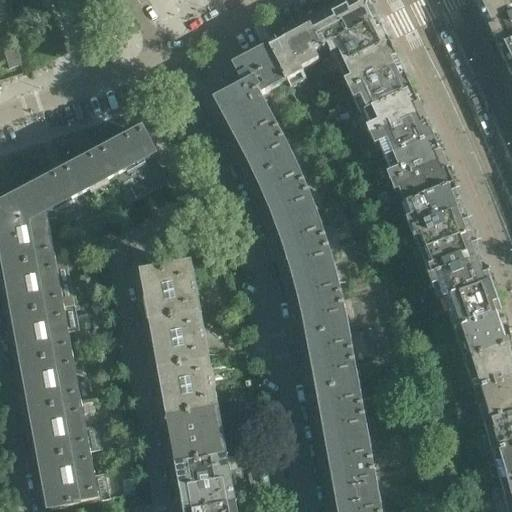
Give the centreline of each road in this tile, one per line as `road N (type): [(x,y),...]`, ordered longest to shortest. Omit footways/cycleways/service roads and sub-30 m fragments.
road 1 (residential): [(226,188),(137,235),(119,253),(124,320),(162,511)]
road 2 (residential): [(310,511),(256,245),(226,188)]
road 3 (tertiary): [(394,0),(511,262)]
road 4 (tertiary): [(511,143),(446,0)]
road 5 (residential): [(226,188),(156,57)]
road 6 (residential): [(156,57),(273,0)]
road 7 (residential): [(24,511),(0,387)]
